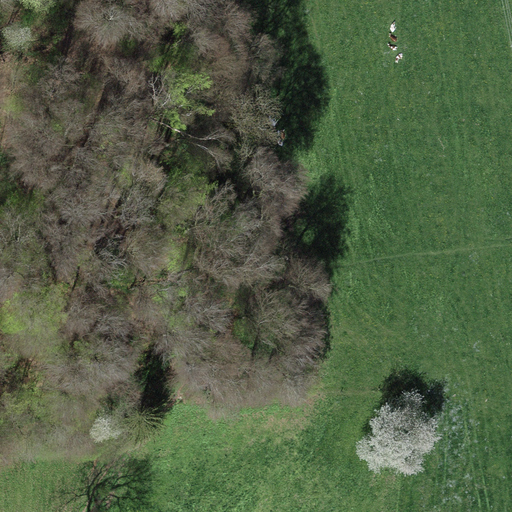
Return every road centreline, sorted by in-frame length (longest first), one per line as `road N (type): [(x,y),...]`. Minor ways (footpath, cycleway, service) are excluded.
road 1 (track): [(511,232),(289,269),(163,386),(88,511)]
road 2 (track): [(83,0),(58,49),(0,231)]
